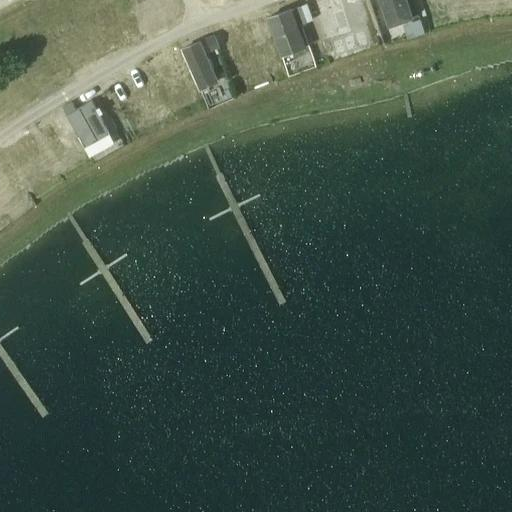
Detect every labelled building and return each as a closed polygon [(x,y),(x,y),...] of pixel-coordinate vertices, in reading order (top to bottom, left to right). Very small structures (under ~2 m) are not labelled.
[(149,1),(151,0),(130,0),(150,35),(164,27),(149,1)] [(328,47),(354,41),(343,0),(318,0),(317,0),(328,47)] [(346,0),(351,13),(366,8),(362,0),(346,0)] [(382,0),(389,27),(417,21),(411,0),(382,0)] [(456,0),(463,21),(478,17),(472,0),(456,0)] [(444,2),(427,9),(432,23),(450,16),(444,2)] [(307,3),(295,8),(301,23),(313,19),(307,3)] [(95,21),(110,53),(125,46),(110,14),(95,21)] [(248,22),(223,31),(246,96),(271,87),(248,22)] [(75,41),(87,36),(81,24),(69,30),(75,41)] [(59,40),(76,75),(89,69),(71,34),(59,40)] [(219,47),(215,35),(206,39),(211,50),(219,47)] [(182,48),(203,91),(222,82),(202,39),(182,48)] [(165,53),(153,59),(175,110),(188,104),(165,53)] [(39,95),(52,87),(34,54),(21,61),(39,95)] [(111,90),(130,125),(142,118),(123,84),(111,90)] [(70,112),(96,162),(121,149),(95,99),(70,112)] [(37,133),(58,165),(79,152),(58,120),(37,133)] [(15,194),(40,179),(19,145),(5,154),(11,164),(0,171),(15,194)] [(43,175),(52,168),(37,148),(28,155),(43,175)]
